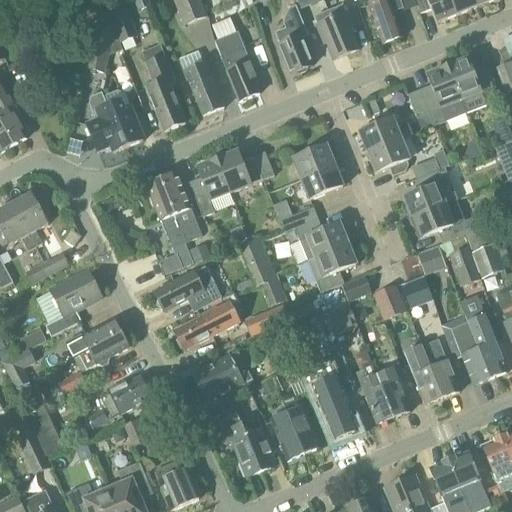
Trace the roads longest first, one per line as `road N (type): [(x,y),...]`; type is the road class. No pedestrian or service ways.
road 1 (residential): [(233,511),(77,210),(74,176)]
road 2 (residential): [(511,403),(255,511)]
road 3 (residential): [(74,176),(98,184),(323,94)]
road 4 (residential): [(323,94),(511,18)]
road 5 (residential): [(390,262),(323,94)]
